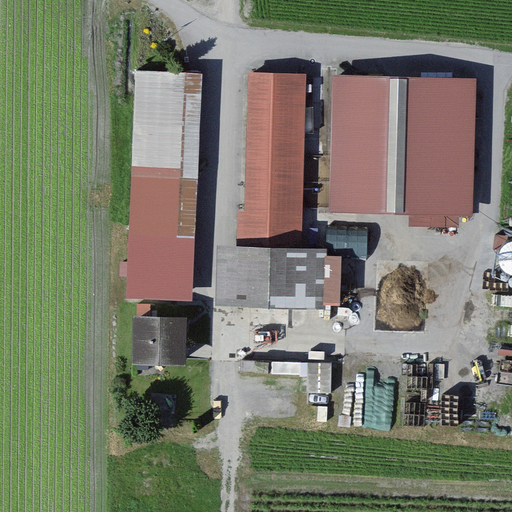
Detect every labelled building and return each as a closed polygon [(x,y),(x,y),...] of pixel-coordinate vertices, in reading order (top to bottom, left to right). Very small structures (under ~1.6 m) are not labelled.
[(192,76),(142,72),(137,247),(188,249),(192,76)] [(310,247),(313,75),(256,75),(248,248),(230,247),(227,306),(332,304),(333,248),(310,247)] [(484,83),(348,81),(347,209),(481,214),(484,83)] [(192,319),(142,318),(142,368),(192,369),(192,319)] [(511,369),(511,329),(504,328),(495,365),(511,369)] [(304,390),(328,390),(327,369),(304,369),(304,390)]
